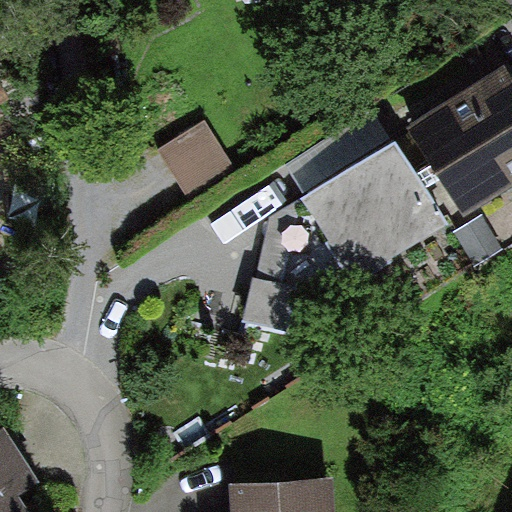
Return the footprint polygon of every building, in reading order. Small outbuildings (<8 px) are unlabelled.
[(511,177),(511,58),(507,50),(410,111),(433,148),(421,156),(453,207),(467,198),(470,203),(511,177)] [(0,96),(12,89),(0,70),(0,96)] [(288,154),(302,176),(387,124),(372,102),(288,154)] [(159,144),(190,193),(238,162),(207,114),(159,144)] [(421,156),(397,118),(387,124),(302,176),(299,179),(332,232),(327,235),(352,275),(455,211),(453,207),(421,156)] [(258,266),(253,265),(242,313),(288,324),(298,282),(282,278),(303,189),(271,210),(258,266)] [(484,210),(455,227),(475,262),(504,246),(484,210)] [(6,413),(0,416),(0,511),(27,511),(17,496),(47,476),(6,413)] [(226,511),(338,511),(335,465),(232,471),(234,511),(226,511)]
